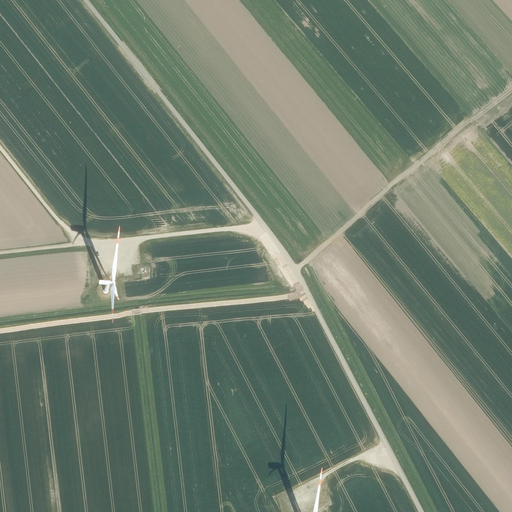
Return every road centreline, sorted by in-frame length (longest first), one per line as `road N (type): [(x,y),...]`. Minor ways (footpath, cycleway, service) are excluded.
road 1 (unclassified): [(421,511),(290,263),(87,0)]
road 2 (track): [(264,226),(0,253)]
road 3 (track): [(94,242),(63,226),(0,146)]
